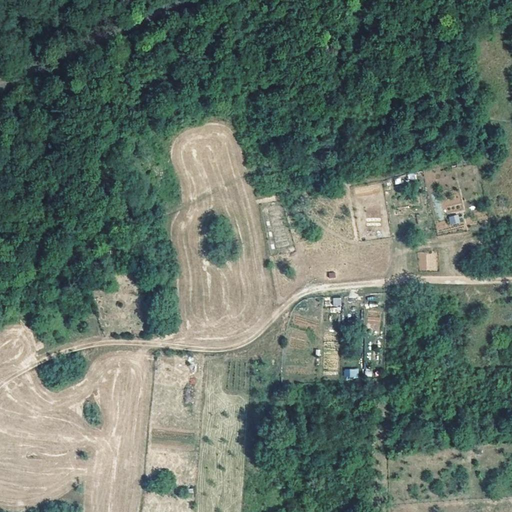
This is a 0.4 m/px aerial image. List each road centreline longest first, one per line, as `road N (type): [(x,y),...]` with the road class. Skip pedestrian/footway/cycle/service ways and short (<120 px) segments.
road 1 (track): [(511,279),(325,286),(298,295),(241,344),(91,344),(0,383)]
road 2 (unclassified): [(0,82),(189,0)]
